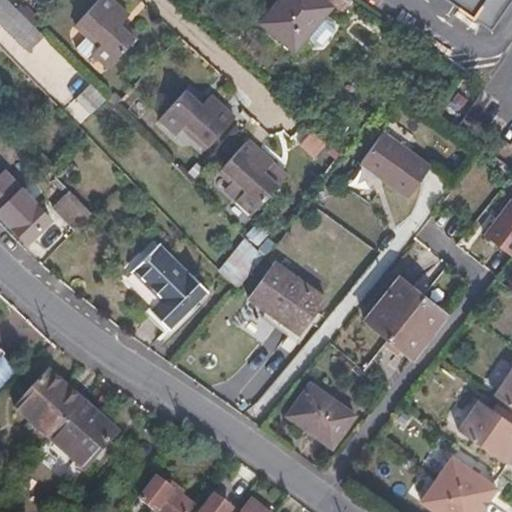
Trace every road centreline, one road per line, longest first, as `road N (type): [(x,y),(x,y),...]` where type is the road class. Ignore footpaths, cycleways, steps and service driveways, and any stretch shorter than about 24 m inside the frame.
road 1 (residential): [(0,261),(100,343),(341,511)]
road 2 (unknown): [(479,276),(415,369),(288,511)]
road 3 (unknown): [(152,0),(278,126)]
